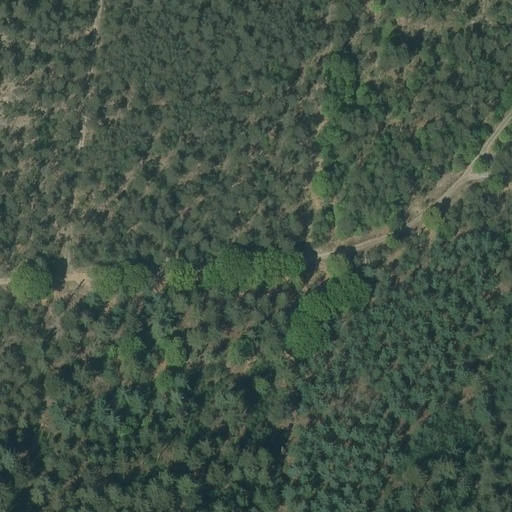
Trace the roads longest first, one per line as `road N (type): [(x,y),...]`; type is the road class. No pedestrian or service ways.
road 1 (track): [(511,178),(472,170),(398,234),(303,264),(0,284)]
road 2 (track): [(96,0),(59,281)]
